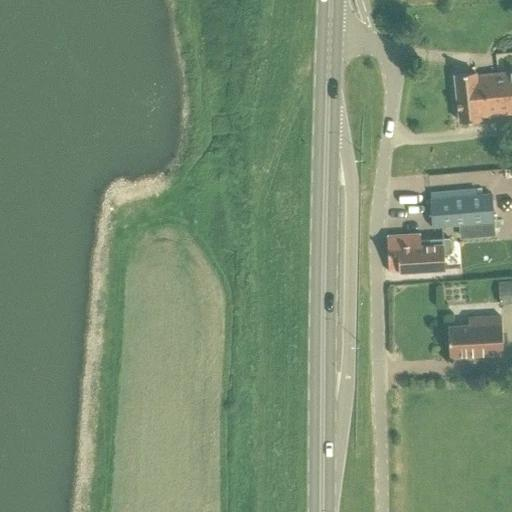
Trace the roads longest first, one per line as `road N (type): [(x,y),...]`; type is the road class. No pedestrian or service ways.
road 1 (unclassified): [(383,511),(378,213),(395,71),(385,49),(330,45)]
road 2 (primary): [(321,511),(330,45)]
